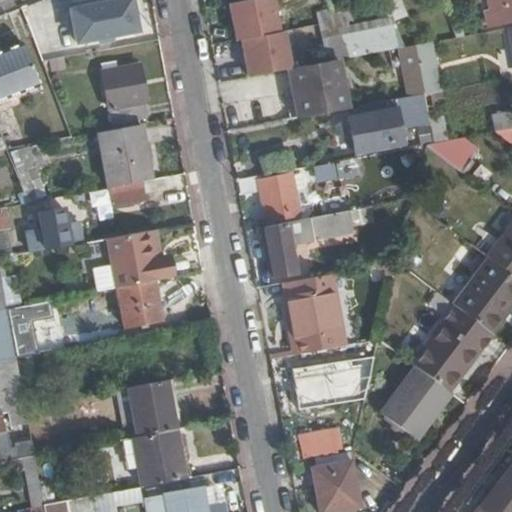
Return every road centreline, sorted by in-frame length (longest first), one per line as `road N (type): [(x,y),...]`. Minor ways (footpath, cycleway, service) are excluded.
road 1 (residential): [(275,511),(175,0)]
road 2 (residential): [(511,392),(422,511)]
